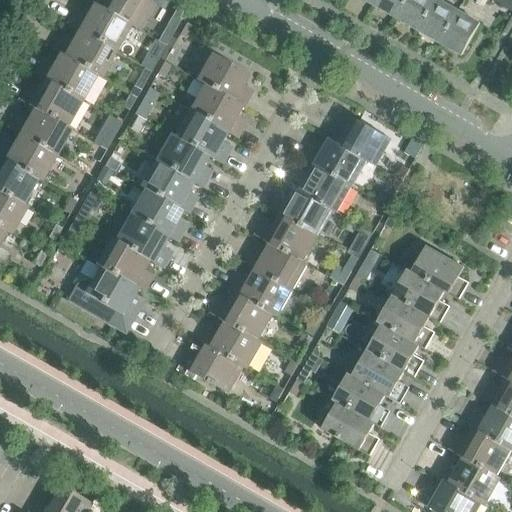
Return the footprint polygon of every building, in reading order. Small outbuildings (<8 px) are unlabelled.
[(91,0),(90,3),(93,5),(129,25),(138,31),(153,4),(145,0),(91,0)] [(405,0),(377,0),(373,6),(395,19),(405,0)] [(434,0),(405,0),(395,19),(417,31),(434,0)] [(457,12),(435,0),(434,0),(417,31),(439,44),(457,12)] [(511,0),(492,0),(492,2),(507,11),(511,0)] [(67,25),(77,32),(114,52),(129,25),(93,5),(87,15),(82,12),(79,16),(74,13),(67,25)] [(165,47),(173,33),(180,21),(179,20),(186,9),(180,6),(174,17),(167,30),(159,43),(165,47)] [(479,25),(457,12),(439,44),(461,57),(479,25)] [(192,27),(186,24),(186,23),(179,36),(185,40),(192,27)] [(98,78),(114,52),(77,32),(72,42),(67,39),(64,43),(59,40),(52,51),(58,55),(95,76),(98,78)] [(158,59),(165,47),(159,43),(152,56),(158,59)] [(158,60),(147,53),(139,66),(143,69),(150,73),(151,72),(158,60)] [(79,102),(95,76),(58,55),(52,65),(47,62),(45,66),(38,62),(32,74),(43,81),(79,102)] [(246,76),(209,55),(195,81),(203,86),(240,107),(242,109),(250,96),(245,92),(247,89),(241,85),(246,76)] [(163,79),(170,66),(163,63),(156,75),(163,79)] [(17,100),(32,109),(64,128),(79,102),(43,81),(37,90),(32,87),(29,92),(24,88),(17,100)] [(234,117),(240,107),(203,86),(188,112),(225,134),(235,139),(242,126),(237,124),(239,120),(234,117)] [(136,99),(140,91),(134,87),(129,95),(136,99)] [(148,105),(155,93),(148,89),(141,102),(148,105)] [(129,95),(122,107),(128,111),(136,99),(129,95)] [(69,130),(64,128),(32,109),(27,119),(22,116),(19,121),(14,117),(7,129),(17,135),(54,156),(69,130)] [(220,143),(225,134),(188,112),(173,138),(205,157),(220,165),(227,152),(223,149),(225,145),(220,143)] [(145,121),(134,115),(126,127),(137,134),(145,121)] [(106,151),(111,142),(121,125),(108,117),(93,143),(99,147),(106,151)] [(375,166),(390,140),(352,119),(346,129),(340,126),(333,127),(327,139),(328,140),(366,161),(375,166)] [(0,144),(0,160),(35,180),(39,183),(54,156),(17,135),(11,146),(6,143),(4,147),(0,144)] [(168,136),(153,161),(191,182),(202,188),(208,177),(203,174),(206,169),(200,166),(205,157),(173,138),(168,136)] [(350,189),(366,161),(328,140),(323,150),(317,147),(315,152),(310,149),(302,161),(312,167),(350,189)] [(99,163),(106,151),(99,147),(92,160),(99,163)] [(119,164),(109,158),(105,166),(115,171),(119,164)] [(0,194),(20,206),(35,180),(0,160),(0,194)] [(185,192),(191,182),(153,161),(139,187),(143,190),(181,211),(187,214),(193,203),(188,200),(191,196),(185,192)] [(403,182),(410,169),(403,166),(396,178),(403,182)] [(103,183),(110,171),(104,167),(97,180),(103,183)] [(336,214),(350,189),(312,167),(307,176),(302,173),(300,178),(295,175),(288,187),(294,191),(331,211),(336,214)] [(396,194),(403,182),(396,178),(389,191),(396,194)] [(143,190),(128,216),(166,237),(176,243),(183,231),(178,228),(181,224),(175,221),(181,211),(143,190)] [(276,197),(269,210),(279,216),(316,237),(331,211),(294,191),(289,199),(283,196),(281,200),(276,197)] [(88,209),(96,197),(89,193),(82,206),(88,209)] [(24,208),(20,206),(0,194),(0,229),(5,232),(9,235),(24,208)] [(76,203),(72,201),(70,199),(62,212),(69,216),(76,203)] [(398,217),(392,213),(385,226),(391,229),(398,217)] [(160,247),(166,237),(128,216),(113,242),(146,261),(160,270),(168,257),(163,254),(165,250),(160,247)] [(301,263),(316,237),(279,216),(274,225),(269,222),(266,226),(261,223),(253,236),(268,245),(301,263)] [(73,236),(81,223),(74,219),(67,232),(73,236)] [(54,242),(61,229),(55,225),(47,238),(54,242)] [(146,261),(113,242),(109,240),(94,265),(98,268),(136,289),(142,292),(148,280),(144,277),(146,274),(140,270),(146,261)] [(250,252),(243,265),(253,270),(291,292),(306,266),(301,263),(268,245),(263,254),(258,250),(255,255),(250,252)] [(361,251),(350,245),(346,252),(357,257),(361,251)] [(425,247),(410,274),(443,292),(458,301),(465,289),(460,286),(462,281),(457,278),(463,269),(425,247)] [(39,268),(46,255),(40,251),(33,264),(39,268)] [(365,281),(372,269),(363,264),(356,276),(363,280),(365,281)] [(67,301),(123,335),(138,309),(133,306),(135,302),(130,299),(136,289),(98,268),(91,281),(86,281),(80,283),(74,288),(67,301)] [(276,318),(291,292),(253,270),(248,279),(243,276),(240,281),(235,278),(228,291),(234,294),(271,315),(276,318)] [(444,305),(438,301),(443,292),(410,274),(405,271),(390,297),(429,318),(440,324),(445,314),(441,309),(444,305)] [(336,282),(343,286),(350,274),(346,272),(341,274),(336,282)] [(355,292),(363,280),(356,276),(349,289),(355,292)] [(256,341),(271,315),(234,294),(229,303),(223,300),(221,305),(216,302),(209,314),(223,322),(256,341)] [(376,323),(380,326),(418,347),(424,351),(431,338),(426,335),(429,331),(423,327),(429,318),(390,297),(376,323)] [(340,318),(348,306),(341,302),(334,315),(340,318)] [(198,342),(204,346),(241,367),(247,370),(261,344),(256,341),(223,322),(218,332),(212,329),(210,333),(205,330),(198,342)] [(311,322),(304,334),(313,339),(320,327),(311,322)] [(412,356),(418,347),(380,326),(365,351),(403,373),(413,379),(420,367),(415,363),(417,359),(412,356)] [(303,334),(298,343),(307,349),(313,339),(304,334),(303,334)] [(226,393),(241,367),(204,346),(199,355),(193,352),(191,356),(186,353),(179,366),(226,393)] [(365,351),(350,377),(383,397),(398,405),(405,393),(400,390),(402,385),(397,382),(403,373),(365,351)] [(311,371),(318,358),(312,354),(304,367),(311,371)] [(492,372),(506,380),(511,383),(511,360),(508,358),(505,362),(499,359),(492,372)] [(291,377),(299,364),(292,360),(285,373),(291,377)] [(331,401),(335,403),(373,424),(379,428),(386,416),(381,413),(383,409),(378,406),(383,397),(350,377),(346,375),(331,401)] [(296,397),(303,384),(297,380),(289,393),(296,397)] [(511,383),(506,380),(501,390),(495,386),(493,390),(488,387),(481,399),(492,405),(511,416),(511,383)] [(276,403),(284,390),(277,387),(270,399),(276,403)] [(367,434),(373,424),(335,403),(320,430),(368,457),(376,444),(370,441),(373,437),(367,434)] [(511,452),(511,416),(492,405),(486,415),(480,412),(478,416),(472,413),(465,426),(475,431),(509,451),(511,452)] [(454,437),(446,450),(461,458),(494,477),(509,451),(475,431),(469,440),(462,436),(460,441),(454,437)] [(443,465),(435,478),(444,483),(479,503),(488,508),(495,504),(505,486),(503,482),(500,480),(494,477),(461,458),(456,467),(451,463),(448,468),(443,465)] [(48,506),(58,511),(87,511),(92,505),(49,480),(43,489),(51,493),(51,494),(53,496),(48,506)] [(423,489),(416,502),(433,511),(474,511),(479,503),(444,483),(439,492),(433,488),(430,493),(423,489)]
